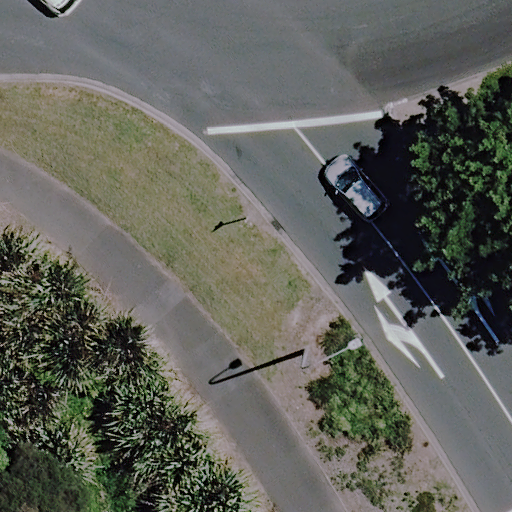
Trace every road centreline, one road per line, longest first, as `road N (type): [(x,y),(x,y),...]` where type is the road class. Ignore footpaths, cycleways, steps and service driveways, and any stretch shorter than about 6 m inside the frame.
road 1 (secondary): [(511,424),(447,326),(200,6)]
road 2 (secondary): [(355,0),(200,6)]
